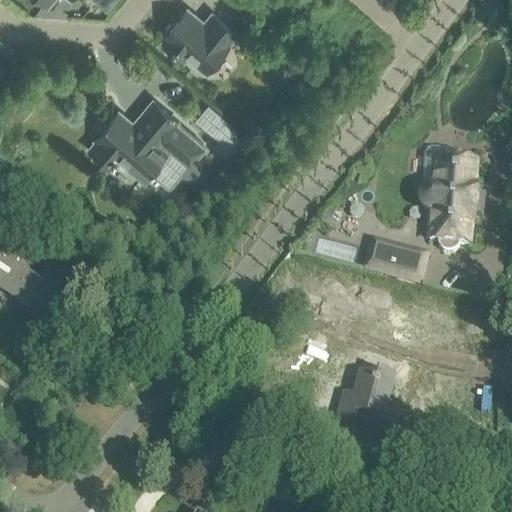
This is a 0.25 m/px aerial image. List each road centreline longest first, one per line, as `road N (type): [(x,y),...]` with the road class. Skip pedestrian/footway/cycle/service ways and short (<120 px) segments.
road 1 (unclassified): [(55,511),(420,47)]
road 2 (residential): [(143,0),(110,37),(12,31),(0,20)]
